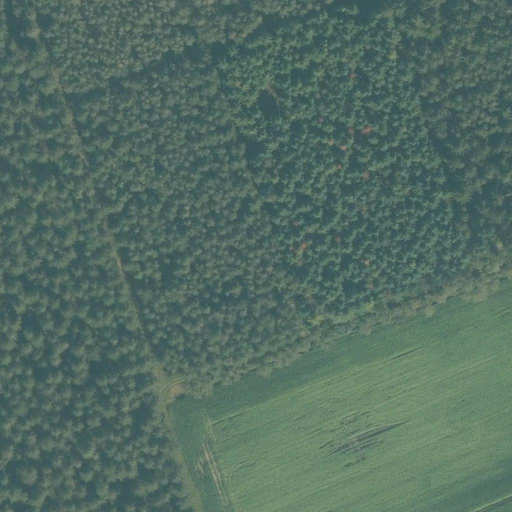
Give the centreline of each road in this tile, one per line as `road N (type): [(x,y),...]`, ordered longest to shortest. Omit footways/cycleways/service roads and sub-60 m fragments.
road 1 (track): [(511,251),(145,385),(189,511)]
road 2 (track): [(314,0),(53,95),(31,26),(0,25)]
road 3 (track): [(53,95),(145,385)]
